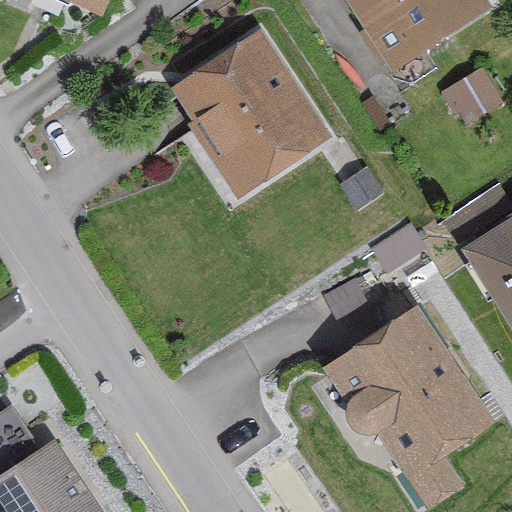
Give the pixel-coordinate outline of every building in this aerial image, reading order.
[(106,0),(44,0),(96,23),(106,0)] [(348,0),(341,5),(385,76),(487,14),(480,4),(486,0),(348,0)] [(325,146),(253,39),(162,100),(234,207),(325,146)] [(498,111),(476,79),(441,103),(463,135),(498,111)] [(376,203),(363,181),(337,196),(350,218),(376,203)] [(511,222),(456,258),(511,343),(511,222)] [(418,258),(406,237),(372,258),(384,278),(418,258)] [(491,434),(414,317),(318,380),(362,448),(372,442),(417,511),(437,511),(461,497),(441,467),(491,434)] [(0,511),(91,511),(52,451),(0,483),(0,511)]
